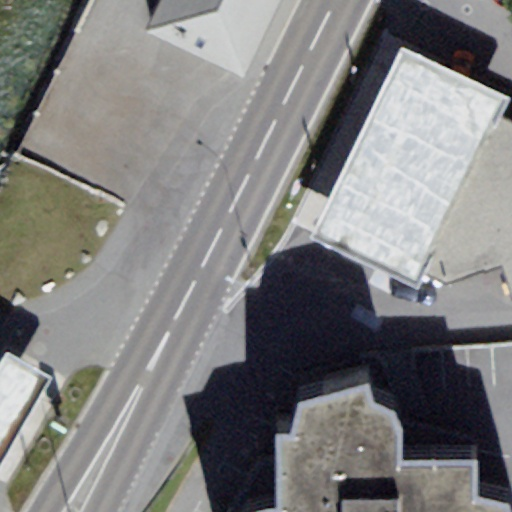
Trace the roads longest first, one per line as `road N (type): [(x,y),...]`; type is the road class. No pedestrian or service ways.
road 1 (primary): [(176,328),(333,0)]
road 2 (residential): [(511,316),(176,328)]
road 3 (primary): [(176,328),(93,432),(47,511)]
road 4 (primary): [(99,511),(176,328)]
